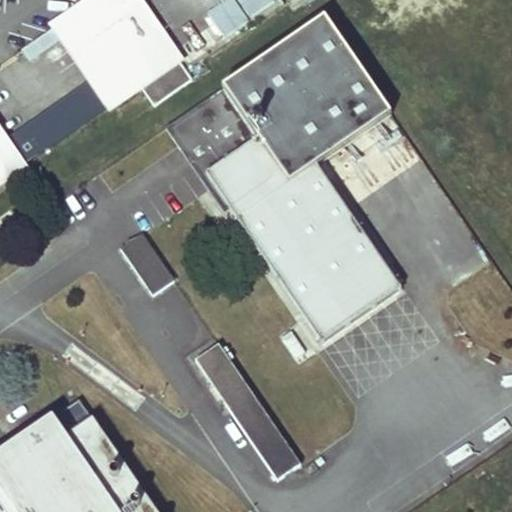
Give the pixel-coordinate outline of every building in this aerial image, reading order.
[(0,180),(21,166),(18,162),(109,100),(111,104),(140,84),(154,104),(192,79),(137,0),(94,0),(50,30),(57,39),(64,35),(89,72),(0,133),(0,180)] [(273,0),(200,0),(224,40),(278,8),(273,0)] [(397,121),(330,25),(228,96),(262,144),(209,180),(323,349),(405,294),(322,173),(397,121)] [(182,120),(171,126),(188,156),(209,144),(205,137),(195,143),(182,120)] [(176,280),(144,233),(122,247),(154,295),(176,280)] [(299,464),(217,345),(196,359),(277,478),(299,464)] [(149,511),(76,403),(0,455),(0,500),(7,511),(5,511),(149,511)]
